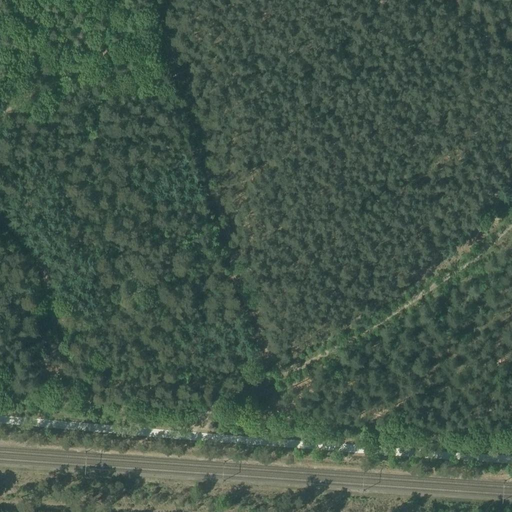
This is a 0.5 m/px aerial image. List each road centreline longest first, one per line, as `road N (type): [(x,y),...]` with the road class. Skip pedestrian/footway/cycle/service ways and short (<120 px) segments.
road 1 (track): [(511,440),(61,404),(44,277),(0,218)]
road 2 (unclassified): [(0,416),(511,457)]
road 3 (track): [(270,375),(159,8)]
road 4 (track): [(159,8),(0,107)]
road 5 (track): [(128,511),(0,504)]
